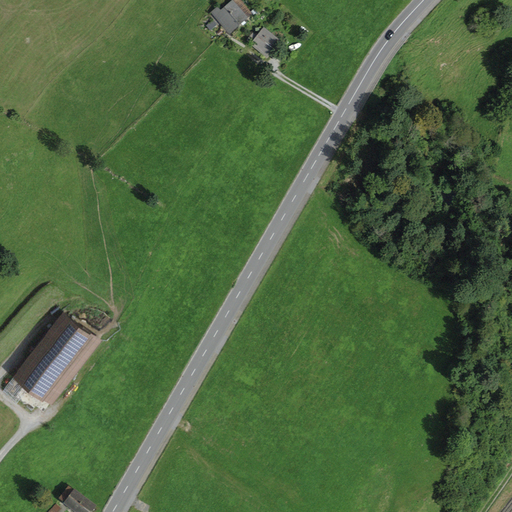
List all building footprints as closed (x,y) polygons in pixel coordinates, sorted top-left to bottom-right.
[(250,14),(238,0),(234,0),(224,8),(238,24),(250,14)] [(217,17),(229,31),(238,24),(224,8),(220,12),(218,8),(210,14),(214,19),(217,17)] [(274,45),(277,48),(281,44),(264,30),(252,45),(265,56),(274,45)] [(276,65),(285,55),(277,48),(274,45),(265,56),(276,65)] [(59,393),(100,339),(64,312),(17,373),(45,395),(51,387),(59,393)] [(45,395),(52,401),(59,393),(51,387),(45,395)] [(65,503),(76,511),(90,511),(95,506),(69,487),(60,498),(65,502),(65,503)]
